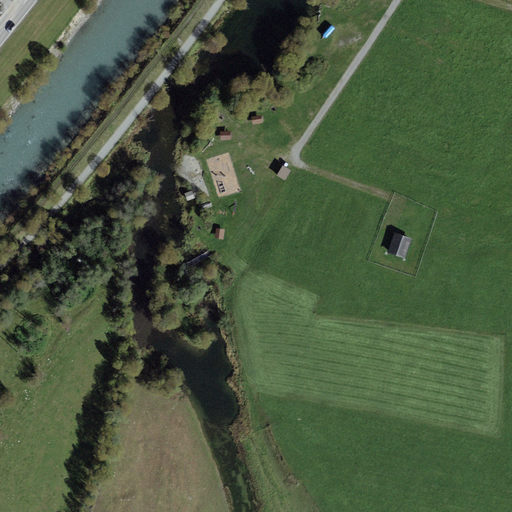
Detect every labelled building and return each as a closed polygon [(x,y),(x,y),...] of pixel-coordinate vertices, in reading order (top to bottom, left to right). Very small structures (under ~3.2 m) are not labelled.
[(263,122),(261,115),(251,117),(253,124),(263,122)] [(231,131),(220,132),(221,141),(231,140),(231,131)] [(291,170),(283,165),(277,175),(285,180),(291,170)] [(195,198),(192,190),(185,193),(188,201),(195,198)] [(225,229),(216,228),(215,238),(223,239),(225,229)] [(412,238),(394,233),(388,252),(405,258),(412,238)]
